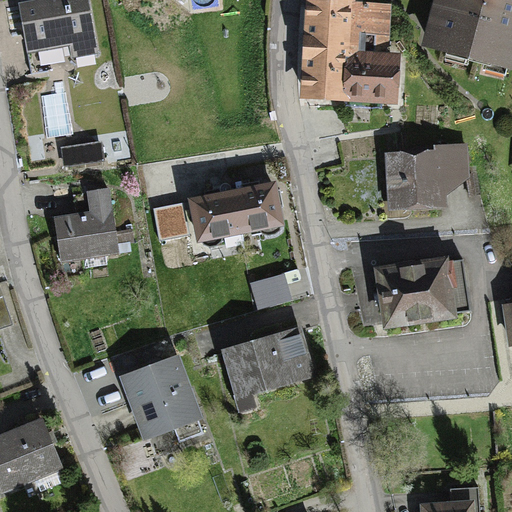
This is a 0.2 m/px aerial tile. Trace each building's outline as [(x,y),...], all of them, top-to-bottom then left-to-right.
[(27,51),(31,75),(65,69),(60,45),(93,39),(86,0),(51,0),(21,5),(29,51),(27,51)] [(310,0),(305,92),(345,95),(351,3),(351,0),(310,0)] [(511,0),(443,0),(431,45),(509,66),(511,54),(511,0)] [(393,60),(364,58),(366,28),(388,29),(389,5),(351,3),(345,95),(391,98),(393,60)] [(99,144),(84,146),(87,161),(101,159),(99,144)] [(437,148),(437,155),(391,158),(392,181),(397,181),(399,205),(442,202),(440,178),(468,176),(466,146),(437,148)] [(171,180),(169,166),(145,169),(147,183),(171,180)] [(275,234),(280,230),(281,223),(274,185),(260,188),(259,181),(242,185),(243,191),(232,193),(240,231),(257,228),(261,234),(268,236),(275,234)] [(223,195),(221,189),(205,192),(206,198),(192,201),(200,239),(203,245),(210,247),(216,246),(222,241),(223,234),(240,231),(232,193),(223,195)] [(108,190),(73,195),(76,215),(55,218),(61,262),(87,258),(89,267),(107,265),(106,255),(119,253),(118,244),(133,242),(131,230),(116,232),(113,215),(112,216),(108,190)] [(187,202),(156,208),(162,238),(193,232),(187,202)] [(444,263),(444,262),(379,272),(388,324),(452,314),(471,311),(463,260),(444,263)] [(284,275),(253,284),(260,310),(291,301),(284,275)] [(0,328),(13,324),(0,287),(0,328)] [(251,391),(312,374),(299,330),(225,351),(238,396),(235,397),(239,412),(255,406),(251,391)] [(182,447),(205,438),(178,367),(148,378),(146,372),(126,380),(145,429),(171,419),(182,447)] [(41,491),(66,481),(41,421),(0,438),(0,480),(4,489),(35,476),(41,491)] [(471,511),(471,504),(480,503),(479,487),(450,489),(451,505),(424,507),(424,511),(471,511)]
